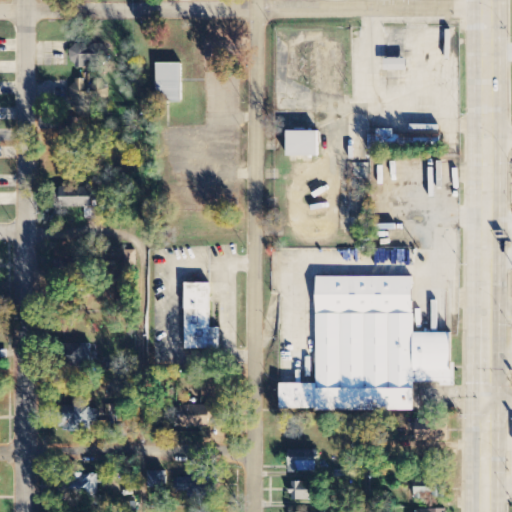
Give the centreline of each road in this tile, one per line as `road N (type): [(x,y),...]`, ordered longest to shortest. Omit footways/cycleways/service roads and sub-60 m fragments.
road 1 (residential): [(251,511),(257,0)]
road 2 (residential): [(24,511),(25,0)]
road 3 (residential): [(485,7),(0,11)]
road 4 (primary): [(485,399),(485,0)]
road 5 (residential): [(251,454),(0,454)]
road 6 (residential): [(120,232),(0,232)]
